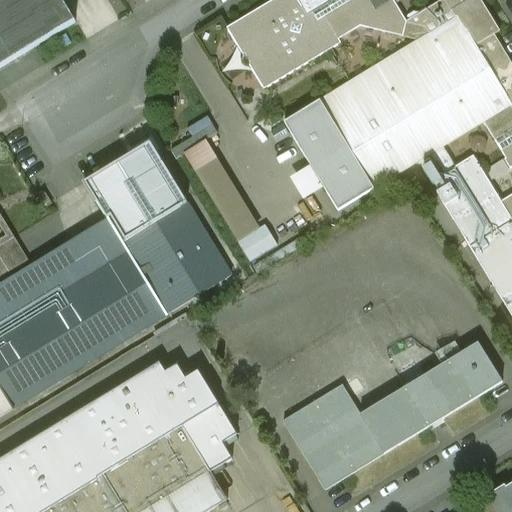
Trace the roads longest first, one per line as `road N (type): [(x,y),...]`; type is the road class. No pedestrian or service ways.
road 1 (unclassified): [(48,100),(209,0)]
road 2 (unclassified): [(375,511),(511,430)]
